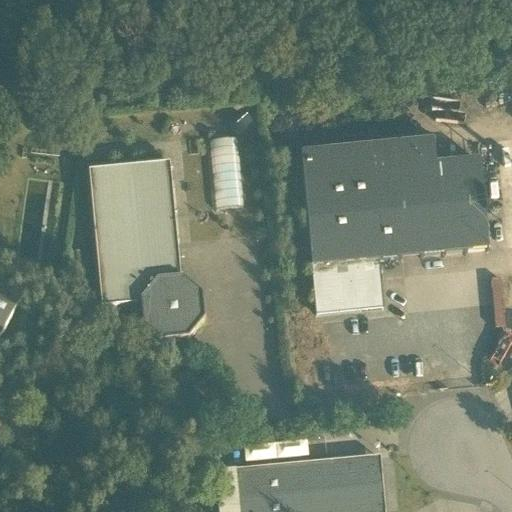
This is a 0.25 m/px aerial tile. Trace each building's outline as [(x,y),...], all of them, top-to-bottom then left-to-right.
[(446,99),(445,120),(473,121),(474,100),(446,99)] [(300,156),(311,270),(377,264),(487,254),(479,163),(435,167),(433,143),(300,156)] [(100,310),(140,307),(140,304),(156,285),(179,282),(168,166),(87,174),(100,310)] [(382,312),(377,264),(311,270),(315,318),(382,312)] [(500,280),(490,281),(492,329),(503,329),(500,280)] [(181,282),(179,282),(156,285),(140,304),(140,307),(142,329),(161,346),(187,343),(203,324),(201,298),(181,282)] [(0,289),(0,338),(20,301),(0,289)] [(235,473),(238,511),(384,511),(379,460),(342,463),(337,458),(332,464),(235,473)] [(217,511),(238,511),(235,473),(215,475),(217,511)]
